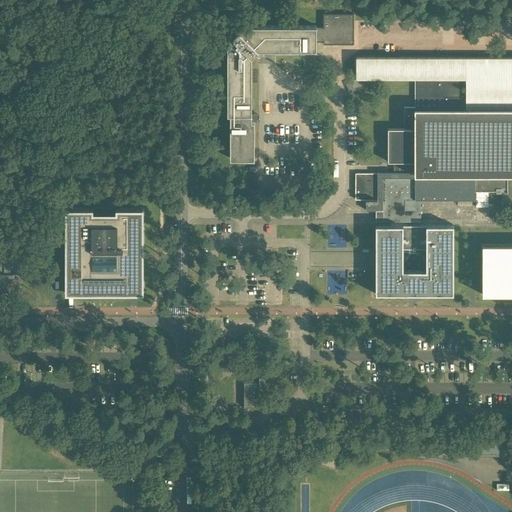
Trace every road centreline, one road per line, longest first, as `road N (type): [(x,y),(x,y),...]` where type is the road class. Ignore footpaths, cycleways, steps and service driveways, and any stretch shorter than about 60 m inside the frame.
road 1 (unclassified): [(181,320),(181,0)]
road 2 (unclassified): [(181,511),(181,320)]
road 3 (unclassified): [(181,320),(0,321)]
